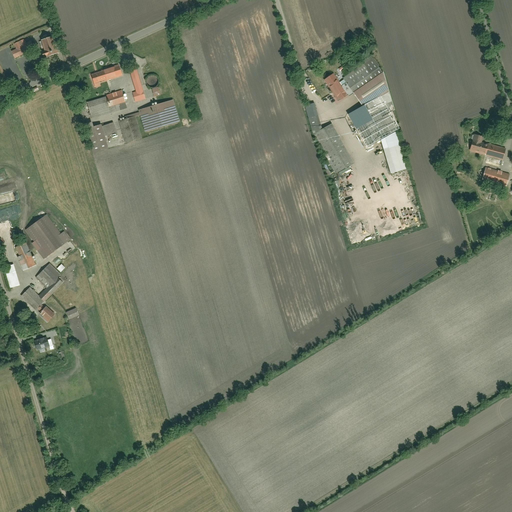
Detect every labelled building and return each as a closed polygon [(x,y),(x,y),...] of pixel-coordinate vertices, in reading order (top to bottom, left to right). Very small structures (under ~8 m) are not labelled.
[(45,41),(43,41),(46,51),(43,51),(45,58),(59,54),(55,38),(51,39),(51,37),(44,38),(45,41)] [(15,44),(16,48),(12,50),(16,60),(36,52),(32,42),(27,44),(25,40),(15,44)] [(347,99),(355,94),(364,107),(349,116),(368,149),(383,141),(392,175),(409,170),(399,133),(400,132),(392,92),(383,72),(370,59),(343,78),(345,81),(341,84),(336,75),(325,81),(337,102),(345,98),(347,99)] [(92,75),(95,84),(123,76),(121,66),(92,75)] [(134,94),(136,104),(147,101),(146,94),(138,67),(130,69),(137,93),(134,94)] [(150,78),(148,82),(149,86),(151,88),(156,88),(159,85),(160,81),(158,78),(154,76),(150,78)] [(90,104),(94,118),(128,108),(124,93),(90,104)] [(176,100),(141,111),(149,136),(184,125),(176,100)] [(332,122),(324,126),(315,103),(305,107),(314,131),(313,131),(337,177),(355,167),(332,122)] [(137,116),(120,123),(127,144),(145,138),(137,116)] [(118,134),(115,123),(87,131),(94,154),(110,150),(107,137),(118,134)] [(506,150),(488,145),(490,138),(476,134),(471,152),(503,161),(506,150)] [(487,169),(484,182),(506,187),(509,174),(487,169)] [(485,187),(483,193),(501,198),(503,192),(485,187)] [(42,220),(27,232),(46,257),(62,246),(42,220)] [(28,244),(17,249),(25,270),(36,265),(28,244)] [(48,289),(39,297),(31,289),(23,297),(36,310),(38,309),(39,310),(40,309),(43,311),(39,315),(49,324),(57,316),(49,308),(45,304),(65,284),(61,280),(64,277),(52,265),(38,279),(48,289)] [(16,267),(7,269),(12,289),(21,287),(16,267)] [(37,350),(49,346),(47,338),(43,339),(38,340),(39,341),(35,342),(37,350)]
